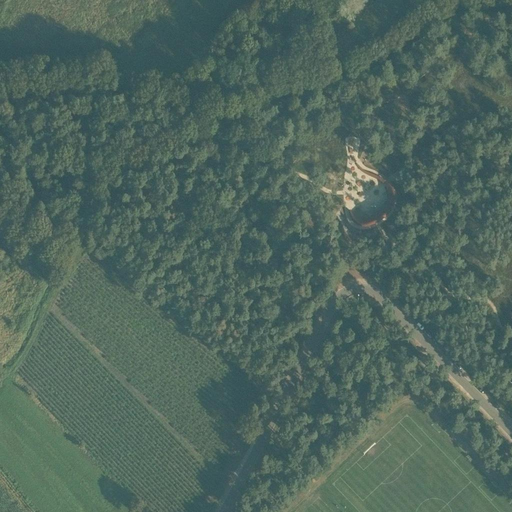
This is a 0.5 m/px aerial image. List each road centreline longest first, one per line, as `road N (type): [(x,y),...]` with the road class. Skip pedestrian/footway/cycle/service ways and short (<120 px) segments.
road 1 (residential): [(223,511),(335,299),(354,288),(368,289),(511,433)]
road 2 (track): [(511,496),(410,399),(285,511)]
road 3 (track): [(218,149),(143,107),(0,107)]
road 4 (track): [(354,288),(339,254),(262,172)]
